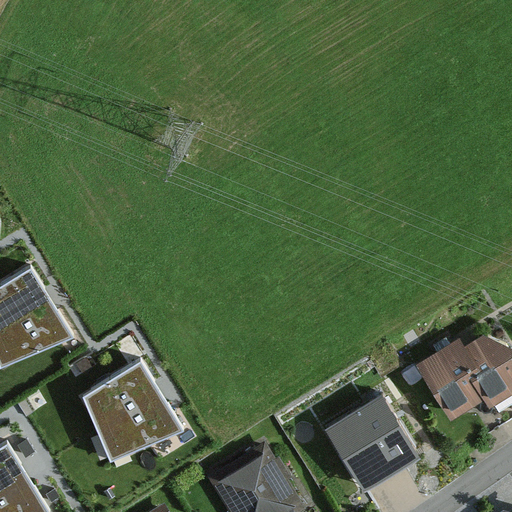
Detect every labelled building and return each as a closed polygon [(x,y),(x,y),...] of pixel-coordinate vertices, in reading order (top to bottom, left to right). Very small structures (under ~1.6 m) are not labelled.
[(68,326),(30,263),(0,280),(0,347),(3,353),(68,326)] [(469,342),(462,331),(416,361),(453,417),(492,392),(476,369),(484,364),(469,342)] [(492,392),(499,401),(511,392),(511,341),(487,332),(469,342),(484,364),(476,369),(492,392)] [(178,421),(140,357),(88,389),(113,447),(178,421)] [(355,490),(422,450),(386,388),(325,424),(344,456),(338,460),(355,490)] [(296,511),(307,506),(289,478),(294,475),(281,454),(276,458),(264,439),(207,476),(230,511),(296,511)] [(0,511),(18,511),(45,501),(6,440),(0,443),(0,511)] [(171,511),(165,502),(148,511),(171,511)]
